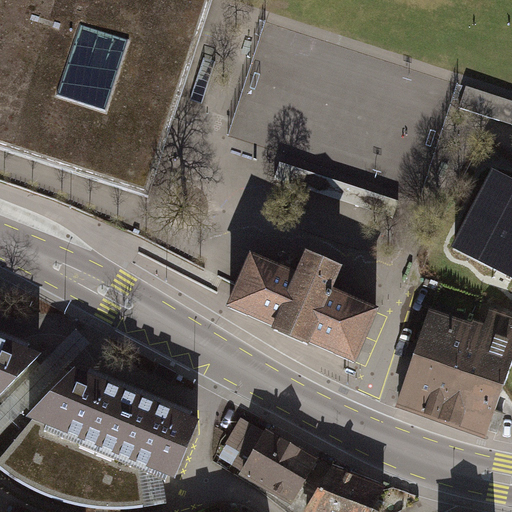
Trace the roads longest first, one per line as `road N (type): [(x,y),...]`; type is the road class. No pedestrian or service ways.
road 1 (secondary): [(0,236),(357,429),(464,470),(511,479)]
road 2 (unknown): [(357,429),(396,305),(380,279),(326,241),(290,230)]
